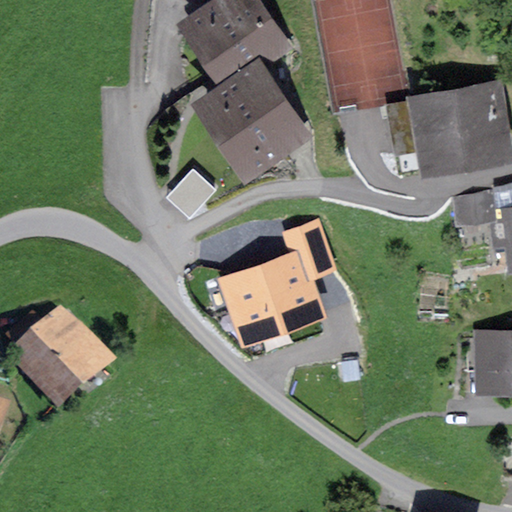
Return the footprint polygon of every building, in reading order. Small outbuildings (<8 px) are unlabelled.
[(238,87),(211,105),(248,161),(296,128),(254,66),(282,48),(249,0),(216,0),(222,7),(196,24),(238,87)] [(504,148),(494,87),(399,104),(400,115),(422,111),(430,161),(504,148)] [(190,92),(166,110),(183,134),(207,117),(190,92)] [(189,217),(217,191),(195,167),(167,193),(189,217)] [(492,215),(487,191),(458,197),(463,221),(492,215)] [(511,214),(490,217),(494,245),(511,242),(511,214)] [(250,326),(327,306),(313,253),(280,262),(283,272),(275,274),(269,254),(275,252),(271,239),(229,250),(250,326)] [(341,310),(336,326),(361,335),(366,319),(341,310)] [(71,339),(53,318),(17,350),(59,397),(105,357),(86,337),(87,335),(85,336),(80,331),(71,339)] [(511,381),(511,336),(467,338),(468,368),(484,368),(484,383),(511,381)] [(511,441),(501,443),(503,475),(511,474),(511,441)]
